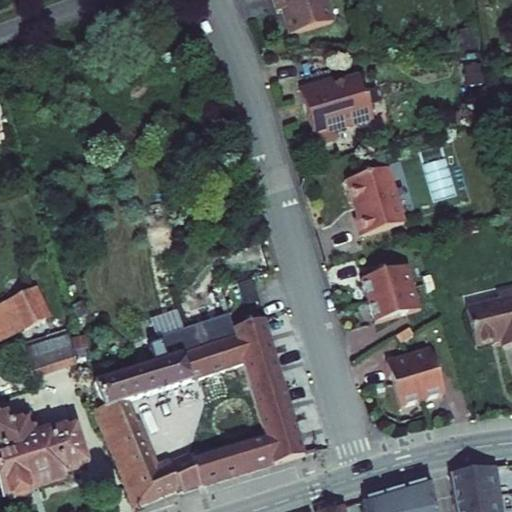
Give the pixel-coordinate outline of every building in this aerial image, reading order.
[(293,38),(333,25),(324,0),(272,0),(277,15),(285,12),(293,38)] [(311,143),(370,126),(357,82),(340,87),(336,96),(332,93),(330,87),(297,97),(311,143)] [(352,222),(357,240),(402,228),(387,176),(383,173),(350,183),(347,188),(355,222),(352,222)] [(358,282),(371,327),(418,312),(404,268),(358,282)] [(239,280),(238,308),(263,309),(264,281),(239,280)] [(2,337),(7,346),(61,320),(52,289),(0,314),(9,333),(2,337)] [(502,348),(511,345),(511,291),(497,295),(498,302),(466,310),(475,347),(500,341),(502,348)] [(273,324),(243,334),(244,338),(253,366),(277,441),(285,469),(315,459),(273,324)] [(24,346),(34,382),(84,369),(75,333),(24,346)] [(244,338),(108,379),(118,403),(105,408),(145,507),(190,495),(191,498),(197,495),(188,468),(187,463),(171,468),(143,399),(253,366),(244,338)] [(426,351),(382,365),(396,411),(440,397),(426,351)] [(4,497),(10,503),(32,496),(31,492),(64,482),(61,477),(83,471),(70,428),(48,435),(44,421),(36,423),(34,418),(17,423),(13,412),(0,415),(0,486),(2,493),(4,497)] [(285,469),(277,441),(203,463),(212,491),(285,469)] [(203,463),(188,468),(197,495),(212,491),(203,463)] [(498,511),(492,469),(451,476),(455,511),(498,511)] [(435,511),(432,491),(361,503),(362,511),(435,511)]
